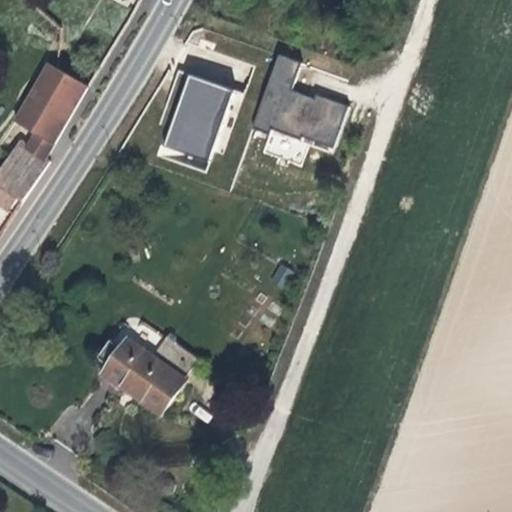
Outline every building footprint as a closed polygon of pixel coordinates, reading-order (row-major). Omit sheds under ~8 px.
[(245,13),(216,0),(193,0),(165,63),(216,84),(245,13)] [(309,144),(334,151),(348,106),(292,89),(300,62),(275,54),(253,127),(269,132),(263,154),(302,166),(309,144)] [(48,159),(91,87),(52,63),(20,121),(38,134),(29,147),(22,141),(0,172),(0,188),(3,190),(19,200),(24,203),(52,162),(48,159)] [(254,119),(235,106),(224,121),(222,120),(210,138),(231,153),(244,136),(243,135),(254,119)] [(0,207),(11,214),(19,200),(3,190),(0,194),(0,207)] [(106,374),(162,414),(186,382),(184,380),(199,360),(168,337),(167,339),(153,357),(129,341),(123,350),(111,341),(100,356),(112,365),(106,374)]
